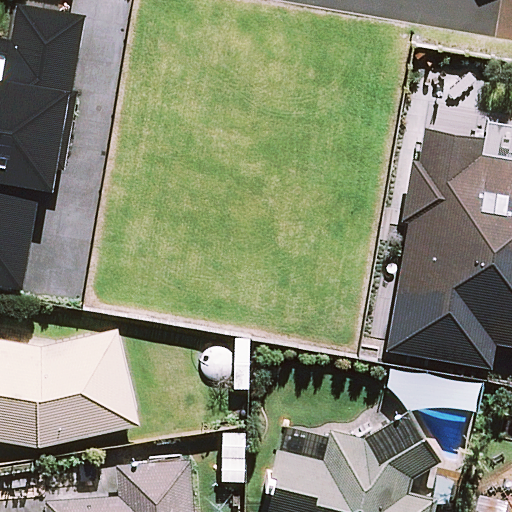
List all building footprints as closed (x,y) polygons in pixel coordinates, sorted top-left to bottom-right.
[(511,122),(489,119),(487,134),(419,125),(389,347),(492,361),(495,338),(511,340),(511,122)] [(0,437),(38,445),(133,430),(117,325),(29,338),(30,332),(0,327),(0,437)] [(429,511),(433,498),(411,493),(416,469),(443,455),(408,409),(365,435),(331,428),(284,417),(263,510),(270,511),(429,511)] [(193,511),(191,458),(119,461),(120,495),(46,498),(46,511),(193,511)] [(511,511),(511,498),(507,497),(503,511),(511,511)]
